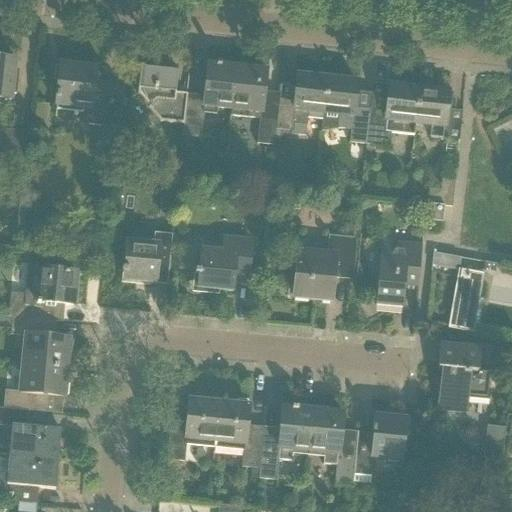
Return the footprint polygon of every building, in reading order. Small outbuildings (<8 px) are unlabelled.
[(0,106),(9,107),(11,95),(16,95),(17,82),(12,81),(14,62),(0,60),(0,106)] [(137,90),(137,95),(159,123),(183,126),(186,102),(174,101),(177,75),(167,62),(152,60),(139,71),(137,90)] [(183,126),(182,137),(200,139),(203,114),(215,115),(216,111),(230,113),(235,70),(219,68),(220,64),(216,64),(215,67),(207,67),(203,104),(186,102),(183,126)] [(57,87),(55,109),(77,112),(83,112),(84,126),(89,126),(120,129),(122,105),(125,85),(124,85),(123,91),(94,87),(95,70),(60,67),(57,87)] [(235,70),(230,113),(247,115),(246,119),(259,120),(256,145),(273,147),(275,131),(279,94),(278,94),(277,106),(262,104),(265,73),(235,70)] [(308,115),(321,116),(325,80),(297,77),(294,102),(279,100),(279,94),(273,147),(275,131),(306,134),(308,115)] [(349,143),(366,145),(369,111),(354,109),(357,83),(328,80),(328,79),(326,78),(325,80),(321,116),(320,132),(337,130),(350,131),(349,143)] [(369,111),(366,145),(387,148),(388,133),(412,136),(413,124),(417,90),(388,87),(385,112),(369,111)] [(447,93),(417,90),(413,124),(430,126),(428,138),(446,140),(448,120),(444,120),(447,93)] [(3,164),(25,167),(29,132),(7,129),(3,164)] [(429,190),(427,205),(444,207),(452,208),(454,183),(441,182),(440,192),(429,190)] [(27,192),(26,200),(38,202),(39,194),(27,192)] [(444,207),(427,205),(425,205),(423,222),(442,224),(444,207)] [(122,269),(121,274),(127,274),(126,280),(130,281),(130,282),(155,285),(167,286),(168,279),(172,235),(154,233),(153,243),(130,241),(127,270),(122,269)] [(297,268),(295,268),(294,278),(296,279),(294,298),(330,302),(333,279),(352,281),(356,239),(336,237),(334,257),(298,253),(297,268)] [(199,271),(195,271),(194,275),(198,276),(197,289),(232,293),(234,277),(248,278),(251,242),(223,239),(222,253),(201,251),(199,271)] [(417,288),(420,252),(421,246),(381,242),(375,306),(402,309),(404,287),(417,288)] [(434,254),(432,267),(453,271),(455,258),(434,254)] [(61,305),(64,305),(73,306),(76,274),(40,271),(41,266),(26,265),(23,295),(10,294),(7,317),(12,318),(56,322),(59,322),(61,305)] [(458,270),(447,329),(467,333),(477,334),(478,331),(480,319),(483,301),(479,300),(484,275),(483,275),(458,270)] [(11,331),(10,336),(22,337),(20,365),(66,370),(69,341),(46,339),(48,321),(12,318),(11,331)] [(441,372),(437,412),(438,412),(438,411),(458,413),(466,414),(468,399),(485,401),(488,376),(477,375),(479,351),(460,349),(440,347),(437,372),(441,372)] [(5,392),(3,409),(47,413),(39,412),(40,397),(63,399),(66,370),(20,365),(17,393),(5,392)] [(186,447),(214,449),(218,404),(188,401),(186,431),(170,429),(171,416),(170,416),(166,462),(184,463),(186,447)] [(251,470),(259,471),(263,428),(262,428),(261,437),(250,436),(251,427),(246,427),(248,407),(218,404),(214,449),(242,452),(240,469),(251,470)] [(0,426),(11,428),(9,457),(57,461),(60,431),(26,428),(27,412),(47,414),(47,413),(3,409),(3,410),(0,409),(0,426)] [(260,471),(259,481),(276,482),(278,462),(291,463),(292,457),(292,451),(307,453),(311,413),(297,412),(298,410),(292,409),(292,412),(282,411),(280,439),(264,438),(264,429),(263,428),(259,471),(260,471)] [(311,413),(307,453),(325,454),(324,460),(324,466),(336,467),(334,488),(352,490),(353,484),(353,478),(355,447),(339,445),(340,432),(342,416),(311,413)] [(353,478),(353,484),(370,485),(370,479),(372,462),(372,459),(401,462),(403,442),(405,422),(375,419),(374,430),(372,429),(371,435),(357,434),(355,447),(353,478)] [(0,502),(17,504),(18,504),(37,505),(37,504),(31,504),(32,489),(55,491),(57,461),(9,457),(7,475),(0,476),(0,502)] [(251,470),(250,480),(259,481),(260,471),(259,471),(251,470)]
